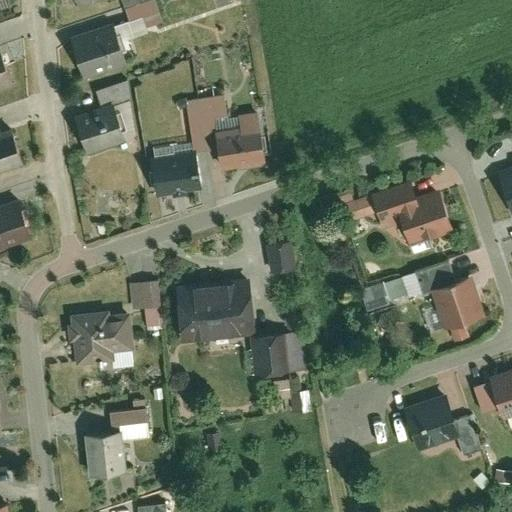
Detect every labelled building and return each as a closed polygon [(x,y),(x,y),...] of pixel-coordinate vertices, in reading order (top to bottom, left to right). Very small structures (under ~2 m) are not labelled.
[(124,0),(128,8),(151,0),(124,0)] [(151,0),(128,8),(132,20),(146,15),(150,28),(166,22),(158,0),(151,0)] [(150,28),(146,15),(132,20),(119,24),(124,40),(151,31),(150,28)] [(124,40),(119,24),(118,21),(73,36),(87,78),(132,62),(124,40)] [(0,90),(18,83),(13,72),(17,70),(7,44),(0,47),(0,90)] [(116,102),(129,138),(139,134),(133,101),(132,79),(99,91),(104,106),(116,102)] [(203,99),(212,149),(225,147),(220,117),(232,115),(229,95),(203,99)] [(199,151),(212,149),(203,99),(191,101),(199,151)] [(90,152),(129,138),(116,102),(104,106),(77,116),(90,152)] [(232,115),(220,117),(225,147),(228,166),(269,160),(261,110),(232,115)] [(0,173),(28,163),(15,128),(10,130),(8,126),(0,129),(0,173)] [(156,146),(158,158),(179,154),(177,142),(156,146)] [(205,186),(199,151),(179,154),(158,158),(154,159),(160,194),(205,186)] [(511,198),(511,167),(503,170),(511,198)] [(414,243),(456,229),(442,186),(419,194),(414,179),(374,192),(381,212),(386,227),(406,221),(414,243)] [(349,222),(381,212),(374,192),(342,203),(349,222)] [(0,248),(35,236),(31,226),(35,224),(24,195),(0,203),(0,248)] [(291,238),(273,241),(276,264),(295,261),(291,238)] [(433,287),(460,278),(453,259),(404,275),(411,295),(433,287)] [(488,314),(474,273),(460,278),(433,287),(447,328),(488,314)] [(185,336),(258,330),(254,277),(234,279),(233,275),(196,278),(196,282),(181,283),(185,336)] [(162,279),(134,282),(137,308),(165,305),(162,279)] [(385,286),(368,292),(373,309),(391,303),(385,286)] [(113,308),(72,311),(74,345),(78,345),(79,363),(117,360),(116,349),(138,347),(135,309),(113,311),(113,308)] [(311,328),(254,333),(257,373),(314,369),(311,328)] [(511,367),(494,374),(508,415),(511,413),(511,367)] [(293,376),(276,378),(278,400),(295,399),(294,389),(293,376)] [(315,387),(294,389),(295,399),(296,413),(318,411),(315,387)] [(454,390),(407,405),(421,449),(461,436),(464,435),(459,418),(463,417),(454,390)] [(136,399),(137,408),(149,407),(148,398),(136,399)] [(113,411),(115,430),(124,428),(126,442),(153,438),(149,407),(137,408),(113,411)] [(463,417),(459,418),(464,435),(461,436),(466,453),(484,447),(473,414),(463,417)] [(206,421),(196,422),(197,439),(207,438),(206,421)] [(115,430),(88,433),(92,474),(129,469),(126,442),(124,428),(115,430)] [(511,469),(502,468),(497,479),(511,481),(511,469)] [(141,504),(141,511),(176,511),(175,501),(141,504)]
